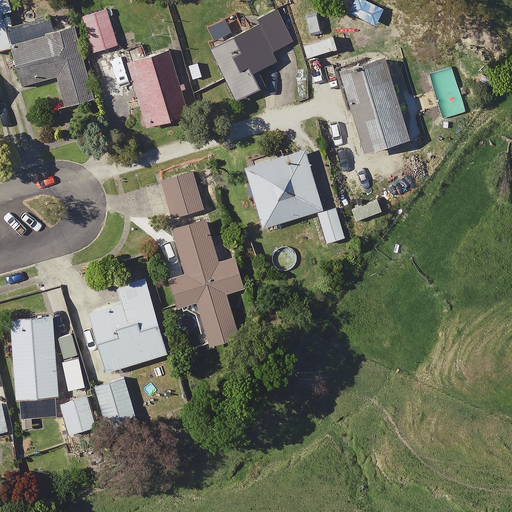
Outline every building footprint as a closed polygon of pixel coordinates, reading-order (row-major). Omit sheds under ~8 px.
[(11,23),(5,0),(0,0),(0,47),(10,45),(19,82),(55,73),(63,103),(91,96),(72,25),(54,30),(49,13),(11,23)] [(114,43),(104,7),(80,13),(89,49),(114,43)] [(287,41),(274,14),(209,46),(234,97),(263,83),(255,68),(273,59),(269,50),(287,41)] [(184,110),(166,46),(128,57),(147,121),(184,110)] [(404,134),(381,53),(338,66),(361,146),(404,134)] [(318,207),(301,146),(242,163),(259,224),(318,207)] [(200,206),(190,169),(159,177),(170,215),(200,206)] [(330,205),(315,209),(323,240),(337,237),(330,205)] [(215,260),(202,214),(169,224),(182,270),(166,275),(175,304),(195,298),(208,341),(235,333),(223,291),(241,285),(232,255),(215,260)] [(164,350),(143,276),(82,293),(103,368),(164,350)] [(55,393),(50,312),(8,315),(13,396),(55,393)] [(93,424),(86,394),(58,401),(66,431),(93,424)]
